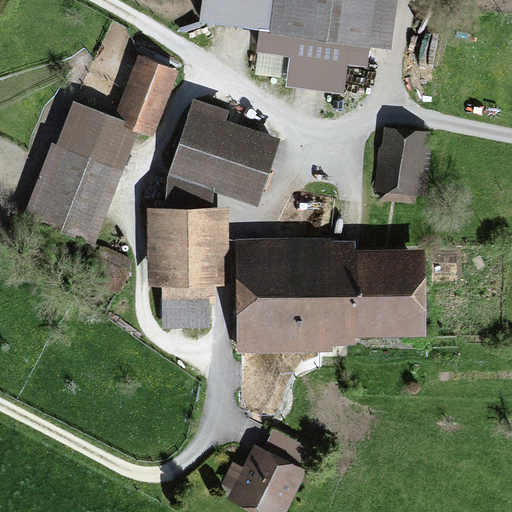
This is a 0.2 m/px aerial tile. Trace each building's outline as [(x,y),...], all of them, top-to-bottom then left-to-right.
[(271,0),(204,0),(201,34),(269,39),(271,0)] [(372,60),(378,0),(271,0),(269,39),(267,48),(372,60)] [(172,77),(142,65),(118,124),(136,131),(148,136),(172,77)] [(90,246),(136,131),(118,124),(77,108),(32,223),(90,246)] [(224,118),(196,109),(171,182),(213,196),(253,210),(274,149),(220,131),(224,118)] [(427,142),(386,137),(380,191),(421,196),(427,142)] [(213,196),(171,182),(169,218),(212,217),(213,196)] [(163,289),(163,329),(207,328),(206,289),(223,288),(222,217),(212,217),(169,218),(151,218),(152,289),(163,289)] [(350,253),(238,255),(240,348),(354,346),(353,339),(422,338),(421,264),(350,265),(350,253)] [(127,273),(101,260),(91,279),(117,292),(127,273)] [(302,446),(274,432),(265,450),(255,445),(242,469),(233,465),(226,478),(236,483),(231,494),(267,511),(278,511),(301,467),(293,463),(302,446)]
